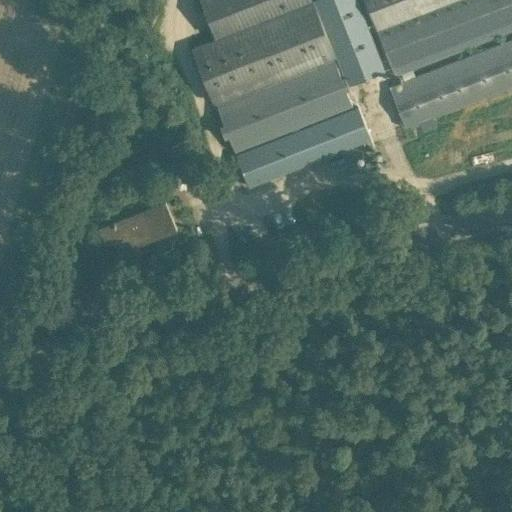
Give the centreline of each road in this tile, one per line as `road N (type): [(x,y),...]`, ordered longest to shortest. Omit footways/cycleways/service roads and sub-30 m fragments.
road 1 (tertiary): [(0,383),(342,255),(511,215)]
road 2 (track): [(111,0),(0,362)]
